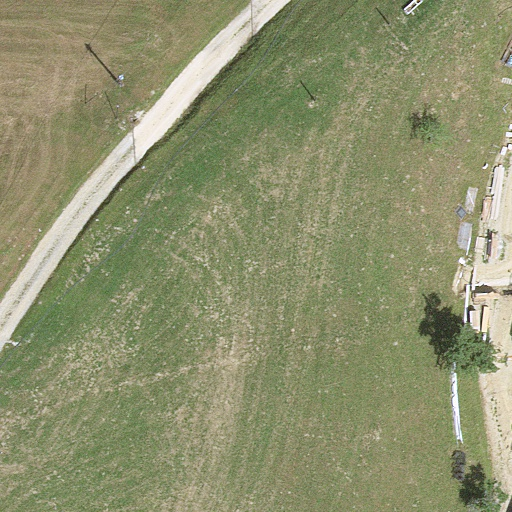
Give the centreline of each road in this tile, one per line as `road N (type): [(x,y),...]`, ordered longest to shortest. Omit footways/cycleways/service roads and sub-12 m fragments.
road 1 (track): [(0,384),(139,187),(287,0)]
road 2 (track): [(511,395),(500,300),(511,179)]
